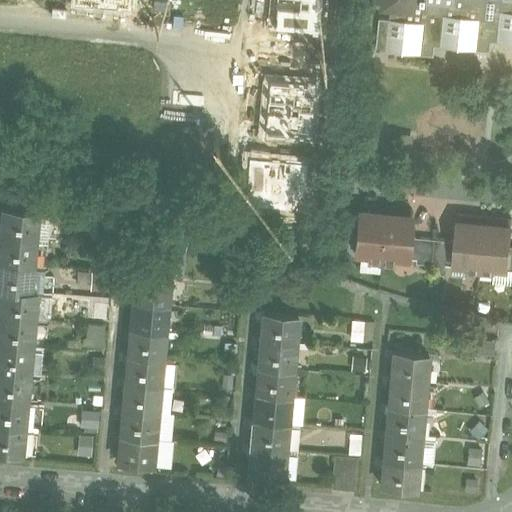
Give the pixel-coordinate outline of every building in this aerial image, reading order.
[(275,0),(273,25),(312,29),(313,17),(321,18),(322,0),(275,0)] [(511,0),(370,0),(371,0),(382,1),(381,9),(391,10),(390,17),(390,18),(389,18),(386,49),(387,49),(389,35),(399,36),(398,50),(434,54),(435,44),(443,45),(445,31),(455,32),(454,46),(490,50),(491,40),(511,41),(511,0)] [(307,81),(268,78),(264,132),(303,135),(304,124),(311,125),(314,94),(306,93),(307,81)] [(304,202),(308,161),(248,156),(244,196),(256,197),(256,205),(291,208),(292,201),(304,202)] [(37,182),(11,180),(10,194),(36,196),(37,182)] [(36,196),(10,194),(9,207),(35,209),(36,196)] [(375,205),(360,204),(359,216),(356,241),(355,252),(368,253),(367,259),(382,260),(386,212),(374,211),(375,205)] [(9,207),(4,206),(2,234),(36,237),(39,210),(35,209),(9,207)] [(398,213),(386,212),(382,260),(396,261),(396,255),(409,257),(411,236),(413,209),(398,207),(398,213)] [(359,216),(336,213),(333,239),(356,241),(359,216)] [(475,215),(460,213),(455,263),(467,264),(467,268),(481,269),(486,222),(474,221),(475,215)] [(497,223),(486,222),(481,269),(496,270),(496,267),(508,268),(511,228),(511,218),(498,217),(497,223)] [(36,237),(2,234),(0,256),(0,261),(34,264),(36,237)] [(434,238),(411,236),(409,257),(416,257),(416,262),(431,264),(434,238)] [(449,239),(434,238),(431,264),(431,266),(447,267),(449,239)] [(34,264),(0,261),(0,288),(4,289),(32,291),(34,264)] [(90,289),(113,289),(113,270),(90,270),(90,289)] [(171,276),(136,273),(135,283),(136,283),(135,300),(169,304),(171,276)] [(32,291),(4,289),(1,316),(35,319),(38,292),(32,291)] [(169,304),(135,300),(132,327),(166,331),(169,304)] [(299,314),(265,311),(263,339),(296,342),(299,314)] [(35,319),(1,316),(0,328),(0,342),(33,345),(35,319)] [(372,338),(373,319),(351,318),(351,338),(372,338)] [(166,331),(132,327),(130,354),(164,357),(166,331)] [(296,342),(263,339),(260,366),(294,369),(296,342)] [(33,345),(0,342),(0,369),(30,372),(33,345)] [(429,354),(394,351),(393,360),(394,360),(393,378),(391,378),(426,381),(429,354)] [(164,357),(130,354),(127,381),(161,384),(164,357)] [(294,369),(260,366),(258,392),(292,396),(294,369)] [(30,372),(0,369),(0,396),(28,399),(30,372)] [(426,381),(391,378),(391,387),(392,387),(390,405),(424,408),(426,381)] [(161,384),(127,381),(125,408),(159,411),(161,384)] [(292,396),(258,392),(255,419),(289,423),(292,396)] [(28,399),(0,396),(0,423),(25,426),(28,399)] [(424,408),(390,405),(388,432),(422,435),(424,408)] [(159,411),(125,408),(122,435),(156,438),(159,411)] [(81,409),(81,425),(98,425),(98,409),(81,409)] [(289,423),(255,419),(253,446),(287,449),(289,423)] [(25,426),(0,423),(0,451),(23,453),(25,426)] [(422,435),(388,432),(386,459),(419,462),(422,435)] [(349,452),(360,452),(360,433),(349,433),(349,452)] [(78,434),(77,453),(91,454),(92,434),(78,434)] [(156,438),(122,435),(120,462),(154,465),(156,438)] [(287,449),(253,446),(251,474),(284,477),(287,449)] [(357,486),(357,453),(333,453),(333,486),(357,486)] [(419,462),(386,459),(383,486),(417,489),(419,462)]
